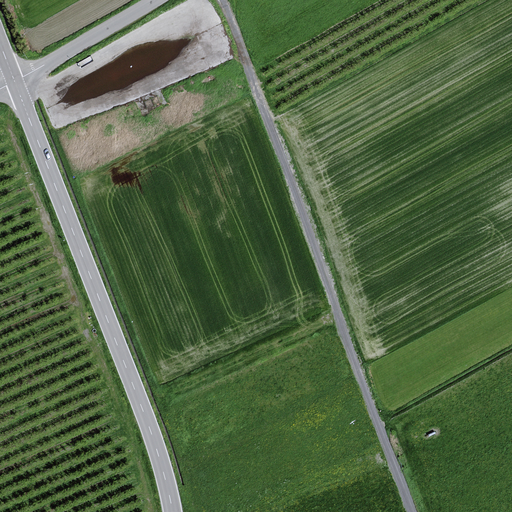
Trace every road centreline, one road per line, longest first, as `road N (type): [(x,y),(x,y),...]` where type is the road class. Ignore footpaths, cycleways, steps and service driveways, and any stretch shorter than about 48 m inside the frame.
road 1 (track): [(222,0),(412,511)]
road 2 (tertiary): [(14,81),(150,427),(172,511)]
road 3 (unclassified): [(14,81),(154,0)]
